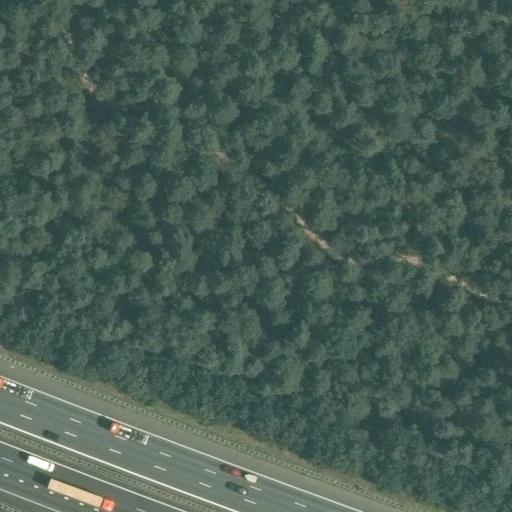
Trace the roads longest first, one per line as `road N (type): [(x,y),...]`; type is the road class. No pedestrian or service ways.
road 1 (unknown): [(57,0),(81,102),(171,106),(229,163),(274,189),(316,242),(347,259),(427,264),(511,305)]
road 2 (motorway): [(298,511),(0,400)]
road 3 (motorway): [(0,466),(118,511)]
